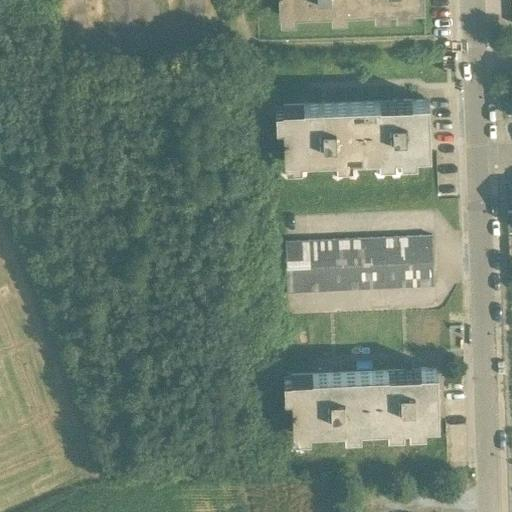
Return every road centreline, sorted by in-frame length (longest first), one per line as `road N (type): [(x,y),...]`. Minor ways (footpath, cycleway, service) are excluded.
road 1 (residential): [(475,156),(489,511)]
road 2 (residential): [(470,0),(475,156)]
